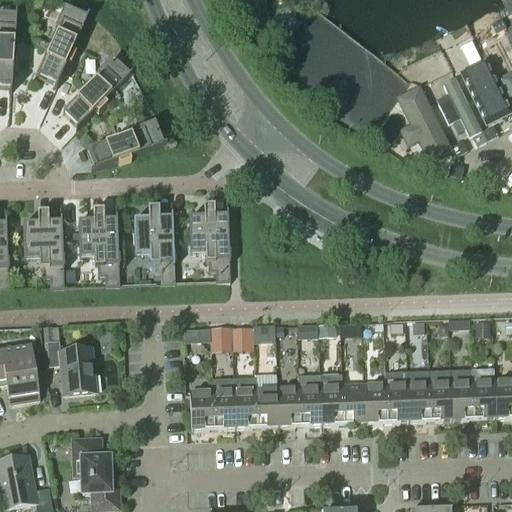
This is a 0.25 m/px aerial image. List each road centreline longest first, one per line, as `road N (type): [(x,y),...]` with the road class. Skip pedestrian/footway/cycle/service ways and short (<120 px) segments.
road 1 (residential): [(153,484),(511,471)]
road 2 (tertiary): [(241,147),(320,210),(379,240),(511,269)]
road 3 (tertiary): [(511,228),(435,216),(383,197),(308,151),(275,120)]
road 4 (tertiary): [(151,0),(195,92),(241,147)]
road 5 (unclassified): [(241,147),(229,185),(114,188)]
road 6 (residential): [(0,438),(46,425),(152,421)]
road 7 (tertiary): [(275,120),(191,0)]
